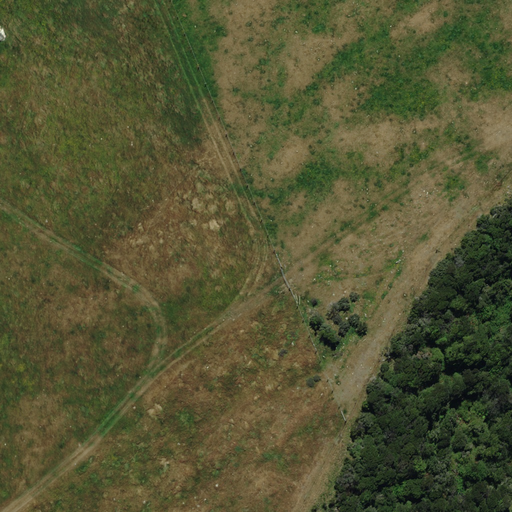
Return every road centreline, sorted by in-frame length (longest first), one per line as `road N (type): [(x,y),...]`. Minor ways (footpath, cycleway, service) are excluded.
road 1 (track): [(0,201),(111,268),(164,312),(157,386),(19,511)]
road 2 (track): [(157,386),(336,251),(511,153)]
